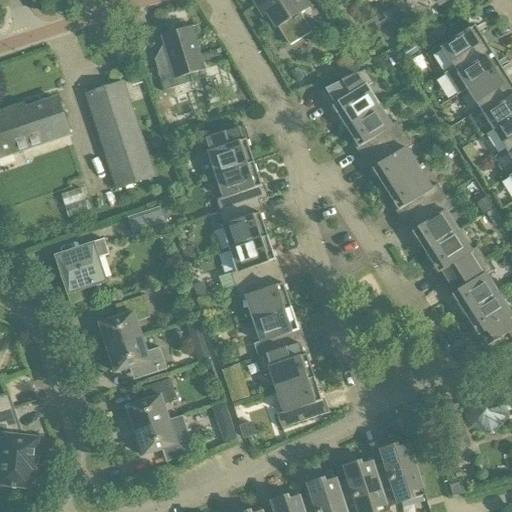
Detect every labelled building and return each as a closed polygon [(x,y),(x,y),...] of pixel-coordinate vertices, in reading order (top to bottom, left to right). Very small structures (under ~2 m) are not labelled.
[(308,25),(304,19),(314,13),(305,0),(253,0),(264,17),(268,14),(277,28),(278,27),(286,39),(308,25)] [(455,69),(489,47),(475,26),(442,48),(455,69)] [(190,76),(205,71),(191,28),(162,37),(167,53),(165,57),(155,61),(165,93),(192,84),(190,76)] [(489,47),(455,69),(444,75),(458,96),(468,89),(502,68),(489,47)] [(350,54),(335,63),(341,73),(356,64),(350,54)] [(337,75),(341,83),(361,73),(356,64),(341,73),(337,75)] [(511,89),(511,83),(502,68),(468,89),(481,110),(511,89)] [(346,129),(380,107),(367,88),(373,84),(365,71),(320,93),(331,111),(333,109),(346,129)] [(117,190),(155,178),(124,83),(86,95),(117,190)] [(511,117),(511,89),(481,110),(494,130),(511,117)] [(0,157),(69,135),(58,100),(26,111),(27,115),(13,119),(11,112),(0,115),(0,157)] [(392,127),(380,107),(346,129),(358,148),(356,150),(364,162),(406,135),(398,123),(392,127)] [(511,146),(511,117),(494,130),(507,150),(511,146)] [(217,177),(255,165),(248,143),(250,142),(245,128),(198,144),(203,158),(210,155),(217,177)] [(406,135),(364,162),(372,174),(374,172),(386,192),(420,170),(407,151),(413,147),(406,135)] [(262,187),(255,165),(217,177),(224,199),(217,202),(222,215),(259,203),(260,203),(269,200),(264,186),(262,187)] [(420,170),(386,192),(398,211),(396,213),(404,225),(446,198),(438,186),(432,190),(420,170)] [(69,215),(89,210),(84,188),(64,192),(69,215)] [(453,210),(446,198),(404,225),(412,237),(414,235),(426,255),(460,233),(447,213),(453,210)] [(476,204),(483,215),(494,209),(486,198),(476,204)] [(222,215),(212,218),(217,232),(224,230),(231,252),(269,239),(262,217),(264,216),(260,203),(259,203),(222,215)] [(160,208),(129,218),(135,238),(167,228),(160,208)] [(487,214),(494,226),(502,221),(494,209),(487,214)] [(472,252),(460,233),(426,255),(438,274),(436,276),(444,287),(486,260),(478,248),(472,252)] [(269,239),(231,252),(238,274),(231,276),(236,289),(283,274),(278,260),(276,261),(269,239)] [(83,250),(57,258),(66,284),(63,284),(70,306),(86,301),(82,289),(105,282),(97,259),(109,255),(104,240),(82,247),(83,250)] [(192,246),(182,250),(186,262),(196,259),(192,246)] [(493,272),(486,260),(444,287),(451,299),(454,298),(466,317),(500,295),(487,276),(493,272)] [(283,274),(236,289),(240,303),(247,301),(254,323),(292,310),(285,288),(287,287),(283,274)] [(208,299),(204,283),(193,286),(198,302),(208,299)] [(511,314),(511,315),(500,295),(466,317),(478,337),(476,338),(484,350),(509,334),(511,338),(511,314)] [(109,351),(142,340),(136,323),(150,319),(143,297),(121,304),(125,316),(100,325),(109,351)] [(300,332),(292,310),(254,323),(262,345),(255,347),(259,361),(306,345),(302,332),(300,332)] [(146,353),(142,340),(109,351),(116,374),(142,365),(146,377),(167,370),(160,349),(146,353)] [(205,345),(194,349),(199,362),(210,359),(205,345)] [(311,359),(306,345),(259,361),(264,374),(271,372),(278,394),(316,381),(309,359),(311,359)] [(136,432),(169,421),(164,406),(178,401),(170,380),(149,387),(153,399),(127,408),(136,432)] [(323,403),(316,381),(278,394),(285,416),(278,418),(283,432),(330,417),(325,403),(323,403)] [(247,401),(242,387),(228,391),(232,406),(247,401)] [(464,407),(470,428),(493,435),(508,417),(501,396),(480,390),(478,391),(464,407)] [(8,396),(0,398),(0,412),(13,409),(8,396)] [(225,404),(213,408),(224,444),(236,440),(225,404)] [(436,411),(449,454),(471,447),(458,405),(436,411)] [(18,423),(13,409),(0,412),(0,426),(6,427),(18,423)] [(183,417),(169,421),(136,432),(144,457),(169,449),(173,461),(195,454),(183,417)] [(0,485),(13,487),(13,490),(16,490),(16,488),(30,489),(32,470),(35,470),(38,440),(22,438),(18,423),(6,427),(3,450),(0,449),(0,466),(2,466),(0,480),(0,485)] [(251,423),(240,427),(245,441),(256,437),(251,423)] [(376,476),(387,508),(398,504),(425,496),(409,446),(398,450),(397,446),(381,451),(388,472),(376,476)] [(351,489),(340,493),(346,511),(388,511),(387,508),(376,476),(372,464),(362,467),(360,463),(344,468),(351,489)] [(346,511),(340,493),(336,481),(325,484),(324,480),(308,485),(315,507),(304,510),(304,511),(346,511)] [(453,497),(465,494),(462,483),(450,486),(453,497)] [(274,511),(304,511),(304,510),(299,498),(289,501),(287,497),(272,503),(274,511)]
